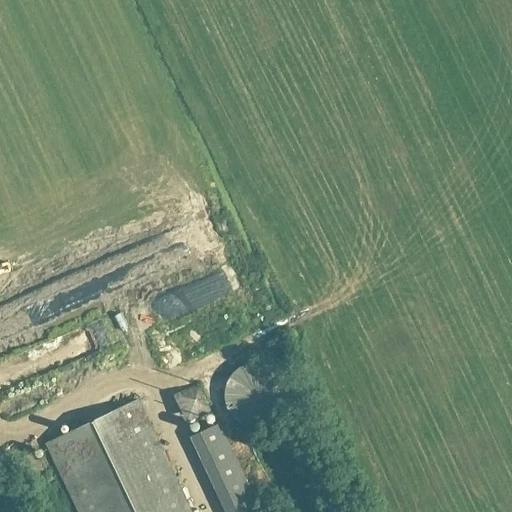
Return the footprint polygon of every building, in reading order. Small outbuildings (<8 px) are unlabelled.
[(224,273),(163,300),(171,318),(232,292),(224,273)] [(20,378),(114,342),(109,329),(99,333),(97,328),(2,365),(9,382),(20,378)] [(290,394),(290,391),(290,389),(289,385),(288,382),(287,379),(286,377),(284,374),(282,371),(280,369),(277,366),(275,365),(273,364),(270,363),(267,361),(263,361),(261,360),(258,360),(254,360),(252,361),(250,361),(245,362),(242,364),(239,366),(237,368),(234,370),(232,373),(230,375),(229,376),(228,380),(226,384),(226,386),(225,389),(225,393),(225,396),(226,400),(227,403),(227,405),(228,407),(230,409),(231,411),(233,414),(235,416),(238,418),(241,420),(244,422),(246,423),(248,424),(251,424),(255,425),(259,425),(262,425),(265,424),(268,423),(271,422),(274,421),(277,419),(280,416),(281,415),(283,413),(285,410),(286,408),(287,406),(288,403),(289,400),(290,398),(290,394)] [(190,511),(137,401),(45,444),(77,511),(190,511)] [(259,511),(251,493),(218,425),(190,437),(224,508),(226,511),(259,511)] [(272,511),(275,511),(270,502),(265,505),(268,511),(272,511)]
